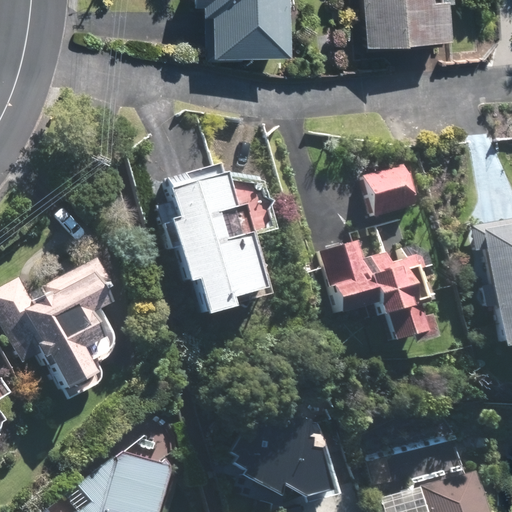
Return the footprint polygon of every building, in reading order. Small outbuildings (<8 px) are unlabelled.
[(279,0),(211,0),(212,54),(281,52),(279,0)] [(435,0),(363,0),(366,39),(438,34),(435,0)] [(398,174),(362,183),(370,211),(406,202),(398,174)] [(216,179),(168,192),(201,308),(222,302),(219,293),(252,284),(238,235),(214,241),(205,210),(223,205),(216,179)] [(511,227),(480,233),(499,337),(511,334),(511,227)] [(423,326),(416,298),(422,296),(412,261),(384,268),(381,257),(356,264),(351,246),(322,254),(337,309),(367,301),(367,300),(374,298),(377,309),(385,307),(392,335),(423,326)] [(91,261),(24,297),(15,282),(0,289),(0,323),(18,357),(39,346),(59,384),(86,370),(72,344),(92,333),(80,310),(99,300),(90,283),(100,277),(91,261)] [(234,462),(292,490),(321,484),(313,451),(312,451),(298,444),(253,423),(234,462)] [(145,511),(159,470),(117,457),(116,461),(83,484),(94,499),(77,511),(145,511)] [(430,511),(476,511),(467,477),(424,489),(430,511)]
